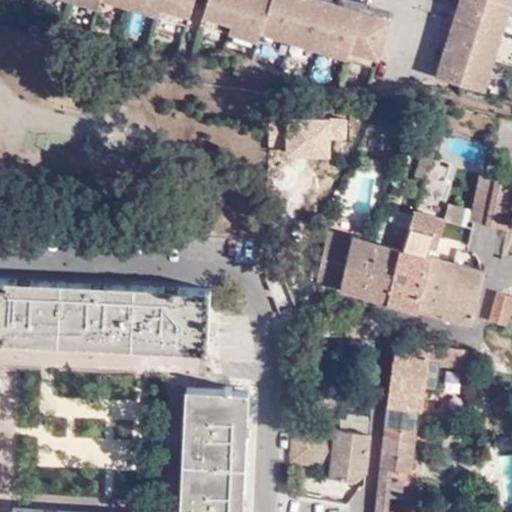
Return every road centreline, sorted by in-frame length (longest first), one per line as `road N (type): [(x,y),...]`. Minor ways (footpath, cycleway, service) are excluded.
road 1 (residential): [(511,242),(500,243),(474,333),(383,312),(366,511)]
road 2 (unknown): [(278,342),(327,295),(383,312)]
